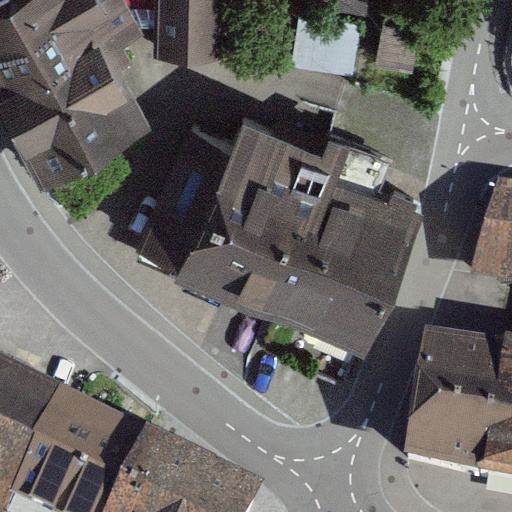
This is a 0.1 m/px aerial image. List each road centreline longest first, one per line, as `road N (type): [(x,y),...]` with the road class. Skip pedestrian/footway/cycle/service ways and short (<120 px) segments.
road 1 (unknown): [(463,135),(373,94),(254,73),(192,77),(74,291)]
road 2 (residential): [(0,202),(39,256),(115,334),(220,426),(329,486)]
road 3 (residential): [(463,135),(437,256),(329,486)]
road 4 (residential): [(492,0),(463,135)]
